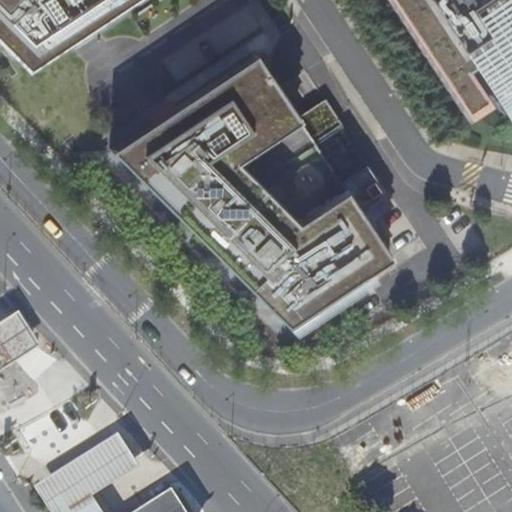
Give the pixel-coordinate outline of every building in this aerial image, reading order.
[(0,0),(0,38),(28,67),(128,0),(0,0)] [(511,0),(390,0),(466,112),(487,98),(482,91),(486,88),(502,111),(511,104),(511,31),(496,8),(508,0),(511,0)] [(254,52),(109,148),(180,219),(190,209),(232,230),(212,250),(286,323),(395,265),(356,206),(380,190),(373,180),(361,187),(358,182),(346,190),(313,141),(341,123),(325,98),(297,116),(254,52)] [(490,102),(487,98),(466,112),(469,116),(490,102)] [(190,209),(180,219),(212,250),(232,230),(190,209)] [(0,368),(39,343),(17,308),(0,319),(0,368)] [(141,466),(120,432),(36,485),(52,511),(68,511),(71,511),(105,511),(94,495),(141,466)] [(188,511),(174,488),(135,511),(188,511)]
